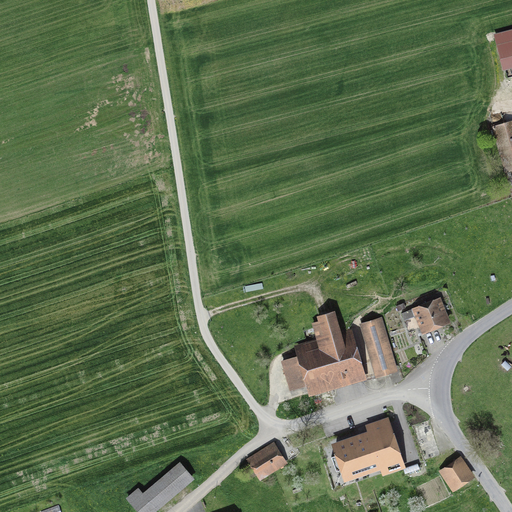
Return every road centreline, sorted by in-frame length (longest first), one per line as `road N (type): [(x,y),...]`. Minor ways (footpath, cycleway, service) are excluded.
road 1 (unclassified): [(149,0),(205,336),(272,434)]
road 2 (residential): [(440,384),(395,391),(272,434)]
road 3 (tertiary): [(508,511),(448,422),(440,384)]
road 4 (residential): [(272,434),(177,511)]
